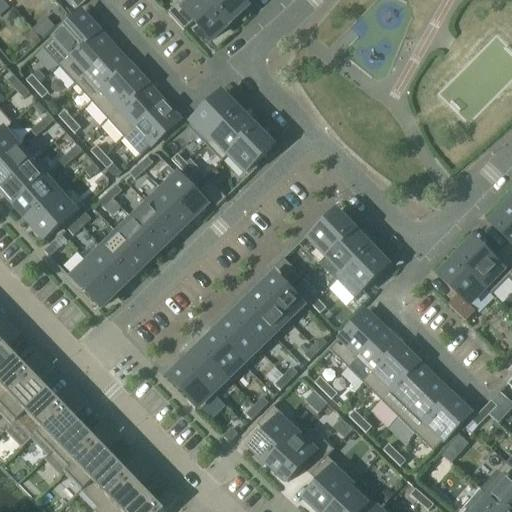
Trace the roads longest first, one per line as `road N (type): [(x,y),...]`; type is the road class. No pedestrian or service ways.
road 1 (residential): [(92,377),(322,146)]
road 2 (residential): [(426,249),(390,288),(391,309),(487,401)]
road 3 (residential): [(98,0),(176,88),(209,93),(243,62)]
road 4 (residential): [(227,511),(92,377)]
road 5 (residential): [(322,146),(426,249)]
road 6 (residential): [(92,377),(0,277)]
road 7 (residential): [(426,249),(511,160)]
